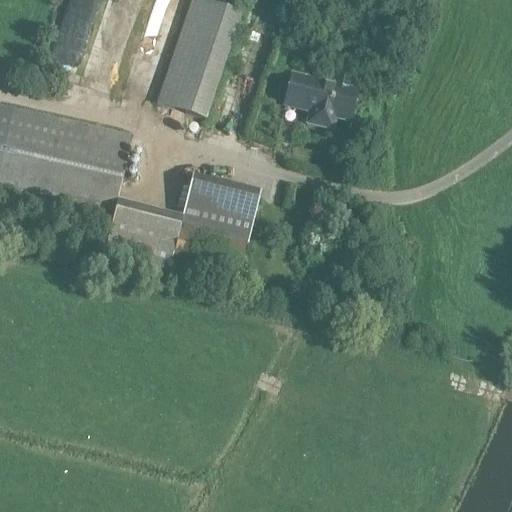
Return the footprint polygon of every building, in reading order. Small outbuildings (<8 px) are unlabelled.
[(156,106),(205,122),(240,18),(191,1),(156,106)] [(334,88),(292,78),(284,109),(309,115),(306,127),(332,133),(335,121),(348,125),(356,94),(348,91),(352,76),(338,73),(334,88)] [(0,201),(110,227),(116,204),(131,138),(0,108),(0,201)] [(246,246),(258,202),(190,185),(181,221),(178,230),(180,230),(246,246)] [(178,230),(181,221),(116,204),(110,227),(103,256),(170,273),(171,269),(180,230),(178,230)] [(246,246),(180,230),(171,269),(236,285),(246,246)]
